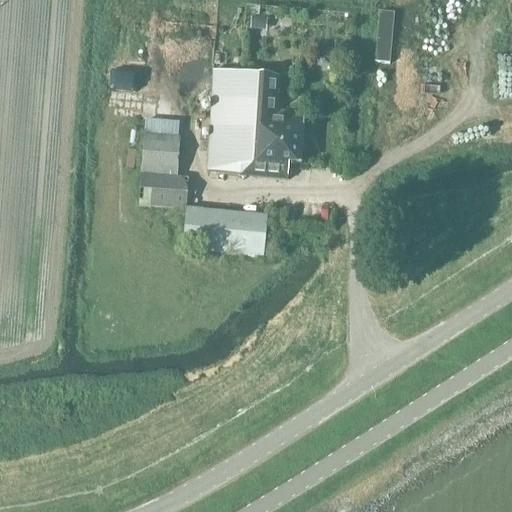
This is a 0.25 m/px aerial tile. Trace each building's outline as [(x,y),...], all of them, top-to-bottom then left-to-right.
[(213,72),(207,174),(234,176),(286,179),(287,164),(300,164),(304,113),(269,111),(271,76),(213,72)] [(160,120),(162,101),(129,97),(127,116),(160,120)] [(141,120),(140,133),(176,135),(177,122),(141,120)] [(152,149),(152,154),(168,153),(168,135),(139,136),(139,150),(152,149)] [(139,173),(176,175),(177,155),(140,153),(139,173)] [(142,176),(139,206),(185,210),(188,179),(142,176)] [(263,249),(264,217),(183,214),(182,246),(263,249)] [(229,406),(249,437),(304,403),(295,388),(266,407),(255,390),(229,406)]
